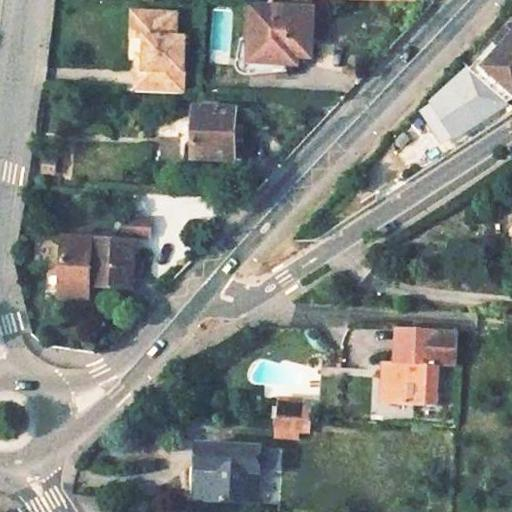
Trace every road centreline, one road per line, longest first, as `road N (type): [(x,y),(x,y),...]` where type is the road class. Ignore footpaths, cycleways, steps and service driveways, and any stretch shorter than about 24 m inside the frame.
road 1 (secondary): [(202,287),(473,0)]
road 2 (residential): [(202,287),(249,298),(511,132)]
road 3 (secondary): [(58,420),(111,386),(202,287)]
road 4 (unclassified): [(28,0),(0,181)]
